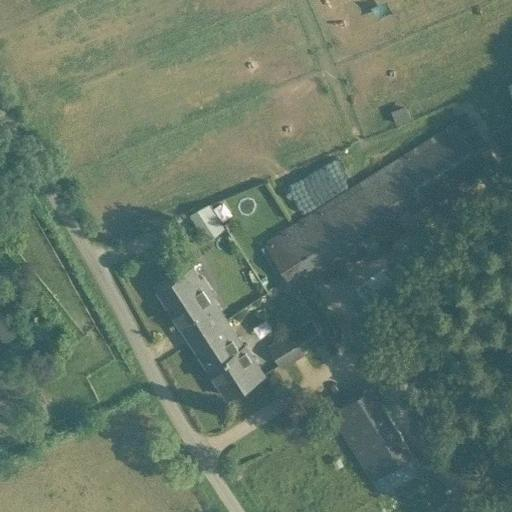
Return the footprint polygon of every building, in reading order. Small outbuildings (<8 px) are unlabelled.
[(298,295),(395,233),(489,173),(458,123),(363,183),(266,242),(298,295)] [(202,237),(223,226),(209,200),(188,210),(202,237)] [(193,340),(227,318),(210,292),(213,291),(204,277),(201,279),(194,267),(160,288),(193,340)] [(193,340),(194,342),(229,397),(263,375),(255,363),(257,362),(246,344),(241,347),(238,342),(239,341),(241,341),(227,318),(193,340)] [(282,367),(325,340),(311,318),(268,345),(282,367)] [(372,479),(415,454),(372,385),(329,411),(372,479)]
